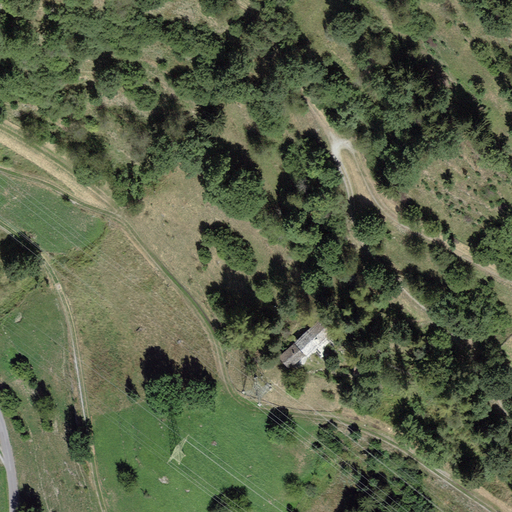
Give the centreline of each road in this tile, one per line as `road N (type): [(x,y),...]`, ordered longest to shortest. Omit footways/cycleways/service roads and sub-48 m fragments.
road 1 (track): [(511,420),(455,338),(362,244),(334,148),(352,153),(398,223),(511,278)]
road 2 (track): [(118,216),(197,312),(240,399),(363,427),(494,511)]
road 3 (track): [(105,511),(56,286),(39,252),(0,222)]
road 4 (track): [(0,169),(118,216),(75,174),(0,129)]
road 5 (track): [(334,148),(258,9),(242,0)]
